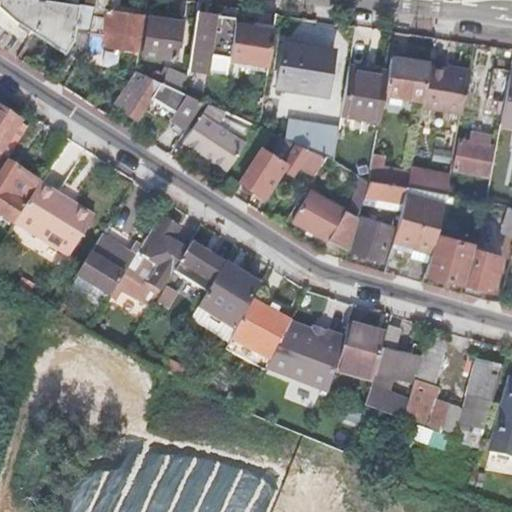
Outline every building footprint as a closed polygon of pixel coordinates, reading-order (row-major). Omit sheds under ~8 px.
[(78,5),(63,3),(56,2),(46,0),(0,0),(0,9),(13,21),(76,62),(84,50),(93,7),(78,5)] [(111,0),(95,0),(93,7),(84,50),(102,53),(102,47),(138,51),(144,16),(107,10),(108,1),(111,2),(111,0)] [(207,54),(228,57),(234,23),(235,19),(195,13),(186,69),(205,72),(207,54)] [(138,51),(138,54),(174,59),(179,21),(144,16),(138,51)] [(234,23),(228,57),(228,60),(267,66),(273,29),(234,23)] [(326,96),(334,51),(284,43),(276,88),(326,96)] [(207,54),(205,72),(225,74),(228,60),(228,57),(207,54)] [(402,59),(390,57),(387,72),(383,94),(388,95),(387,103),(399,104),(400,97),(422,101),(428,69),(429,64),(402,59)] [(373,69),(348,66),(347,71),(373,75),(373,69)] [(445,71),(467,75),(468,70),(446,66),(445,71)] [(486,100),(503,104),(509,71),(493,68),(486,100)] [(373,75),(347,71),(339,115),(378,121),(383,94),(387,72),(373,69),(373,75)] [(421,108),(460,114),(463,97),(467,75),(445,71),(428,69),(422,101),(421,108)] [(173,116),(187,125),(189,121),(201,102),(182,93),(166,86),(135,72),(112,106),(136,122),(152,97),(175,112),(173,116)] [(166,86),(182,93),(184,83),(169,76),(166,86)] [(219,110),(206,104),(205,105),(222,116),(225,112),(219,110)] [(222,116),(205,105),(181,142),(226,171),(243,144),(216,126),(222,116)] [(0,171),(5,163),(26,129),(0,111),(0,156),(1,157),(0,158),(0,171)] [(303,148),(326,158),(331,161),(337,128),(291,119),(288,141),(296,144),(303,148)] [(470,133),(468,143),(458,141),(453,170),(487,177),(493,148),(488,147),(490,137),(470,133)] [(367,182),(406,189),(408,175),(381,169),(387,136),(376,134),(367,182)] [(297,166),(314,177),(326,158),(303,148),(296,144),(283,163),(260,148),(258,151),(238,182),(263,198),(282,170),(291,176),(297,166)] [(0,171),(0,215),(13,224),(38,184),(5,163),(0,171)] [(406,189),(447,196),(448,181),(448,178),(409,172),(408,175),(406,189)] [(363,197),(364,193),(367,183),(357,177),(353,194),(363,197)] [(404,193),(406,189),(367,182),(367,183),(364,193),(402,202),(404,193)] [(38,184),(13,224),(68,257),(92,218),(73,206),(57,196),(38,184)] [(355,219),(357,219),(363,197),(353,194),(348,214),(309,192),(292,221),(345,251),(355,219)] [(430,253),(435,236),(444,205),(404,193),(402,202),(391,242),(430,253)] [(511,234),(511,208),(509,208),(502,232),(511,234)] [(390,226),(361,218),(351,252),(380,262),(390,226)] [(117,291),(150,308),(172,272),(177,263),(185,251),(172,242),(179,229),(162,219),(157,227),(154,225),(140,247),(114,289),(117,291)] [(117,291),(114,289),(140,247),(134,244),(127,255),(99,236),(81,266),(74,277),(110,300),(117,291)] [(424,274),(462,284),(473,246),(435,236),(430,253),(428,259),(424,274)] [(428,259),(430,253),(391,242),(389,248),(428,259)] [(189,245),(185,251),(177,263),(211,284),(223,265),(189,245)] [(492,287),(500,258),(473,250),(465,284),(482,289),(483,284),(492,287)] [(226,260),(223,265),(258,288),(261,282),(226,260)] [(177,263),(172,272),(205,293),(211,284),(177,263)] [(205,293),(197,307),(209,314),(219,321),(234,330),(250,302),(258,288),(223,265),(211,284),(205,293)] [(229,340),(269,362),(275,351),(290,324),(250,302),(234,330),(229,340)] [(346,325),(348,315),(333,312),(326,337),(341,342),(346,325)] [(385,336),(346,325),(341,342),(339,349),(332,371),(371,382),(375,368),(380,350),(384,340),(385,336)] [(400,329),(388,326),(385,336),(384,340),(380,350),(385,351),(381,369),(391,372),(389,379),(412,384),(423,347),(414,344),(410,357),(394,354),(400,329)] [(324,367),(332,371),(339,349),(341,342),(326,337),(308,332),(305,341),(330,350),(324,367)] [(266,369),(326,393),(332,371),(324,367),(330,350),(305,341),(293,337),(285,357),(275,351),(269,362),(266,369)] [(423,430),(439,435),(448,407),(434,403),(438,390),(432,388),(445,343),(426,338),(423,347),(412,384),(406,402),(430,409),(423,430)] [(385,351),(380,350),(375,368),(381,369),(385,351)] [(113,385),(100,415),(123,426),(148,370),(106,351),(95,377),(113,385)] [(454,432),(480,439),(500,369),(475,361),(461,410),(448,407),(439,435),(452,439),(454,432)] [(490,452),(511,458),(511,383),(510,383),(490,452)] [(401,421),(406,402),(369,388),(363,407),(401,421)] [(401,421),(423,430),(430,409),(406,402),(401,421)]
